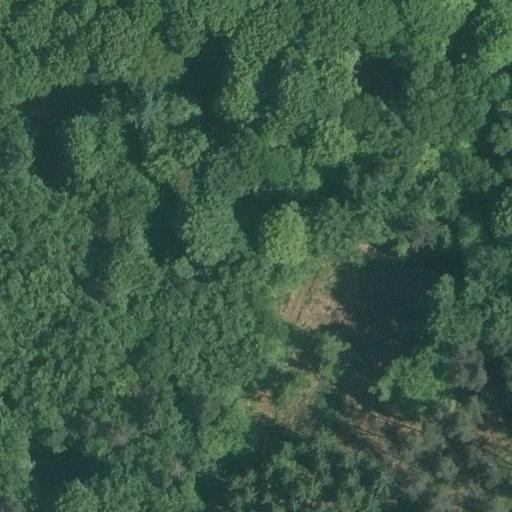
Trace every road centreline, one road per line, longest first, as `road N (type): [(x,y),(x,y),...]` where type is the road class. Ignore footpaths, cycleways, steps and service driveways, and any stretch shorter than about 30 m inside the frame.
road 1 (track): [(362,59),(0,120)]
road 2 (track): [(362,59),(511,257)]
road 3 (track): [(511,32),(362,59)]
